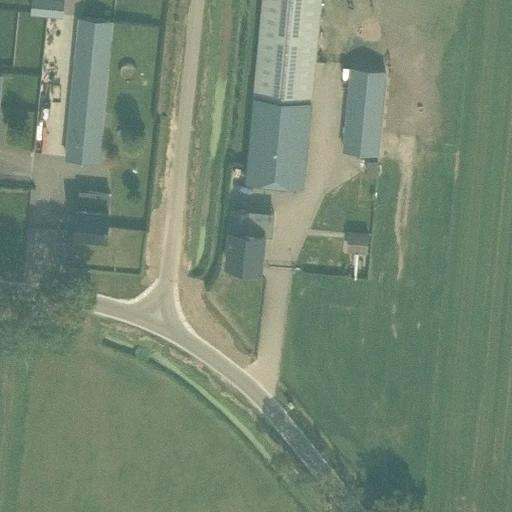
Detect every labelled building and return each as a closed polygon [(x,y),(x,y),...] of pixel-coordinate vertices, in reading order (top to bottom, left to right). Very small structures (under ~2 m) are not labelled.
[(32,0),(31,13),(61,16),(62,0),(32,0)] [(263,0),(254,97),(312,102),(322,0),(263,0)] [(113,21),(93,19),(79,17),(64,157),(98,160),(113,21)] [(352,66),(343,150),(380,154),(386,95),(388,70),(352,66)] [(250,143),(247,180),(275,183),(278,146),(307,148),(312,102),(254,97),(250,143)] [(111,194),(91,192),(79,191),(75,234),(107,237),(111,194)] [(233,209),(227,264),(261,268),(263,248),(265,234),(247,232),(249,211),(233,209)] [(370,249),(371,230),(350,229),(349,248),(370,249)]
